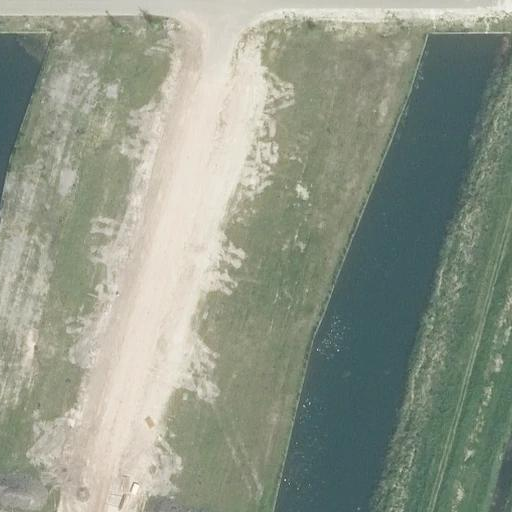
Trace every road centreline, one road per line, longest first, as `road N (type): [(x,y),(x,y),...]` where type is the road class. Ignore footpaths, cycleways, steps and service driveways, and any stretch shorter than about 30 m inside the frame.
road 1 (residential): [(93,511),(231,5)]
road 2 (residential): [(231,5),(503,3)]
road 3 (residential): [(0,5),(231,5)]
